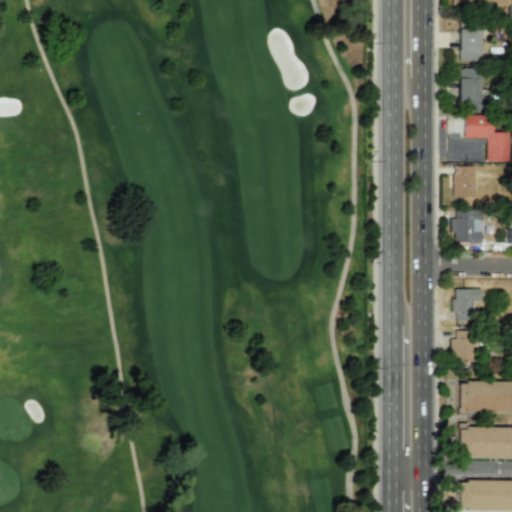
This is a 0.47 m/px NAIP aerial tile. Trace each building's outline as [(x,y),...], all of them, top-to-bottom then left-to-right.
[(478,61),(479,26),(455,25),(455,61),(478,61)] [(478,110),(479,69),(455,68),(454,109),(478,110)] [(505,162),(506,132),(489,132),(489,115),(461,115),(460,138),(483,138),(483,161),(505,162)] [(471,166),(449,166),(449,197),(470,197),(471,166)] [(473,210),(449,211),(450,243),(478,242),(478,229),(473,229),(473,210)] [(503,244),(511,244),(511,229),(504,229),(503,244)] [(469,300),(478,300),(478,288),(450,289),(451,321),(470,321),(469,300)] [(448,338),(449,362),(470,361),(470,330),(452,330),(452,338),(448,338)] [(454,413),(511,412),(511,381),(454,381),(454,413)] [(511,427),(455,426),(455,457),(511,458),(511,427)] [(511,480),(455,480),(455,510),(511,510),(511,480)]
